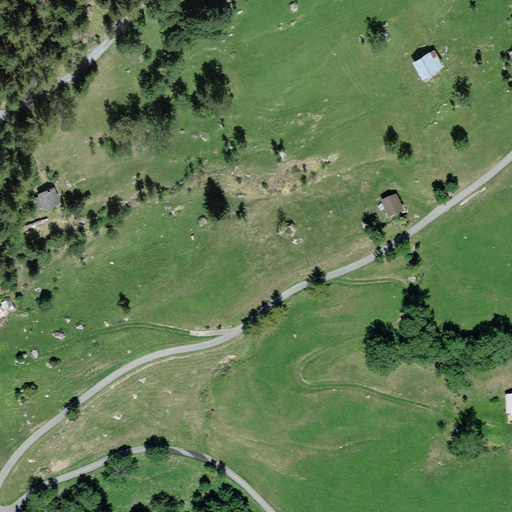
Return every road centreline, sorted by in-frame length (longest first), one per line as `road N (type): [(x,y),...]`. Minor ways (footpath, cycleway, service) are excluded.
road 1 (track): [(0,480),(19,450),(146,355),(227,341),(308,289),(425,235),(511,168)]
road 2 (track): [(336,276),(393,281),(414,302),(389,330),(319,351),(298,366),(297,379),(308,387),(381,391),(474,421)]
road 3 (track): [(273,511),(221,472),(171,448),(112,457),(37,487),(12,511)]
road 4 (track): [(0,127),(76,76),(145,0)]
road 5 (track): [(237,331),(129,323),(57,349)]
